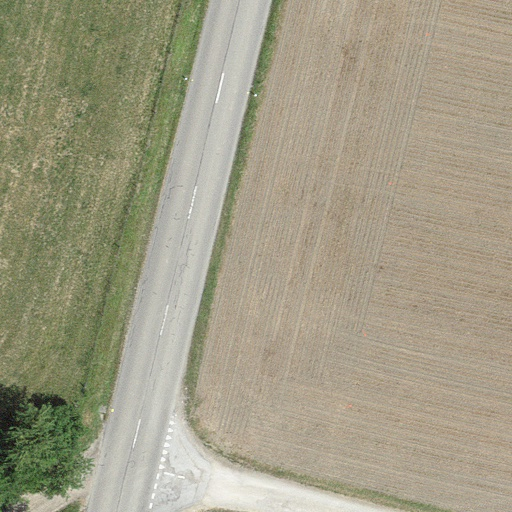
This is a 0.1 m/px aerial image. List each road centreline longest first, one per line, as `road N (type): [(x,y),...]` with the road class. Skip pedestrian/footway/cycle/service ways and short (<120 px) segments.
road 1 (secondary): [(240,0),(117,511)]
road 2 (track): [(127,469),(324,511)]
